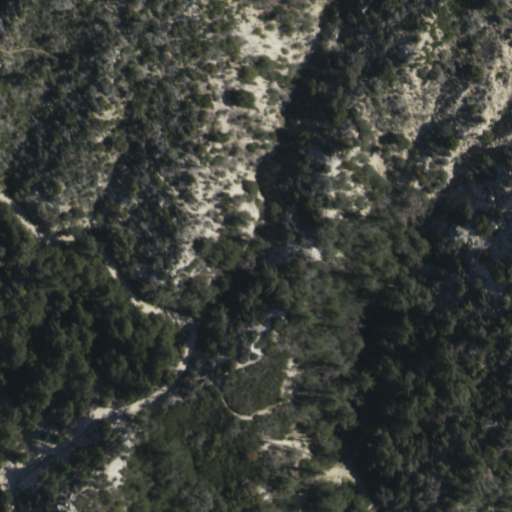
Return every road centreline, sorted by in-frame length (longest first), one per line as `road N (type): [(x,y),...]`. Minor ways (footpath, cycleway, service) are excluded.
road 1 (track): [(189,328),(195,346),(183,375),(71,435),(31,474),(34,511),(348,469),(387,511)]
road 2 (track): [(0,181),(25,197),(50,233),(71,241),(106,237),(143,288),(189,328)]
